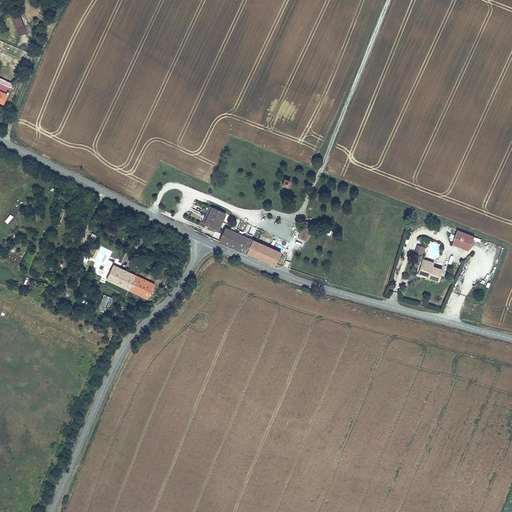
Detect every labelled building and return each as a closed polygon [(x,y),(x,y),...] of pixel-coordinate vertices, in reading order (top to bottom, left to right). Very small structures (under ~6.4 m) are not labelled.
[(19,9),(10,12),(19,35),(27,31),(19,9)] [(8,92),(10,87),(0,82),(0,101),(4,103),(9,92),(8,92)] [(281,184),(289,187),(291,180),(284,177),(281,184)] [(218,230),(225,212),(210,206),(202,223),(218,230)] [(4,220),(7,223),(13,216),(10,213),(4,220)] [(245,252),(251,238),(224,226),(218,241),(245,252)] [(297,237),(306,241),(310,230),(302,227),(297,237)] [(474,235),(457,229),(451,244),(468,250),(474,235)] [(274,265),(281,250),(251,238),(245,252),(274,265)] [(429,250),(436,253),(440,244),(432,241),(429,250)] [(417,244),(414,252),(422,255),(425,246),(417,244)] [(18,266),(25,251),(11,245),(4,260),(18,266)] [(417,275),(439,282),(443,268),(433,265),(434,262),(423,258),(417,275)] [(106,278),(113,281),(119,267),(113,264),(106,278)] [(147,298),(154,284),(119,267),(113,281),(133,291),(136,285),(145,289),(142,295),(147,298)] [(133,291),(142,295),(145,289),(136,285),(133,291)] [(107,306),(110,308),(114,298),(103,294),(100,302),(97,309),(104,312),(107,306)]
